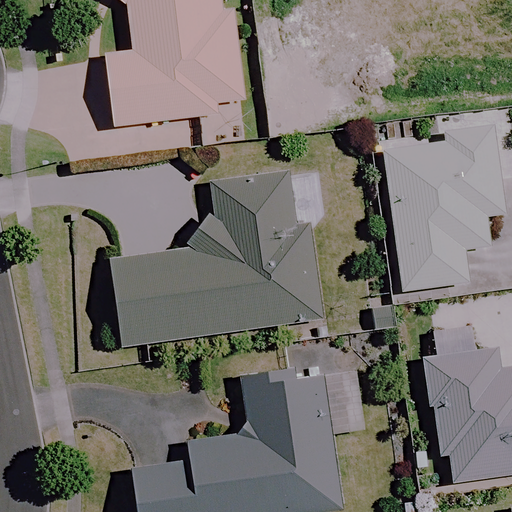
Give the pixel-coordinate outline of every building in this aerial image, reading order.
[(212,107),(243,103),(231,8),(218,10),(216,0),(112,0),(123,8),(129,56),(95,60),(104,134),(214,121),(212,107)] [(499,215),(486,135),(374,154),(398,296),(462,285),(456,253),(483,249),(478,219),(499,215)] [(289,227),(282,177),(207,188),(212,221),(189,224),(193,254),(99,268),(110,352),(312,323),(298,226),(289,227)] [(511,374),(492,377),(489,354),(420,364),(440,489),(511,478),(511,374)] [(347,363),(314,368),(233,381),(242,438),(184,446),(187,464),(119,475),(124,511),(336,511),(325,438),(358,433),(347,363)]
